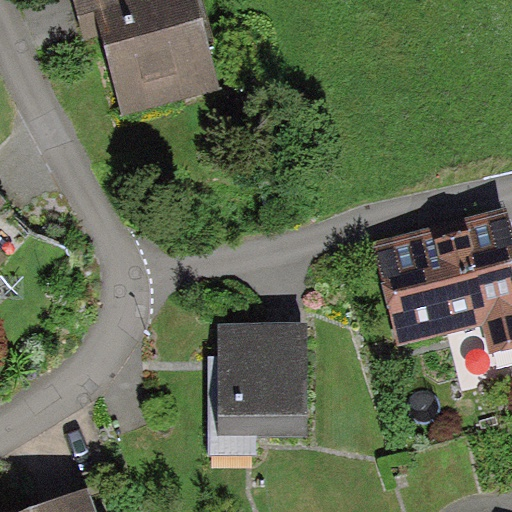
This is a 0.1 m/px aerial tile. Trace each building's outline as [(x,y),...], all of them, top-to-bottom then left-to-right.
[(124,120),(221,94),(196,0),(73,0),(79,21),(96,16),(124,120)] [(0,199),(0,218),(9,209),(0,199)] [(511,225),(510,216),(375,249),(399,349),(448,337),(461,391),(511,379),(511,225)] [(259,440),(309,440),(310,329),(220,329),(220,359),(210,359),(210,460),(259,460),(259,440)] [(47,511),(95,511),(89,496),(47,511)]
